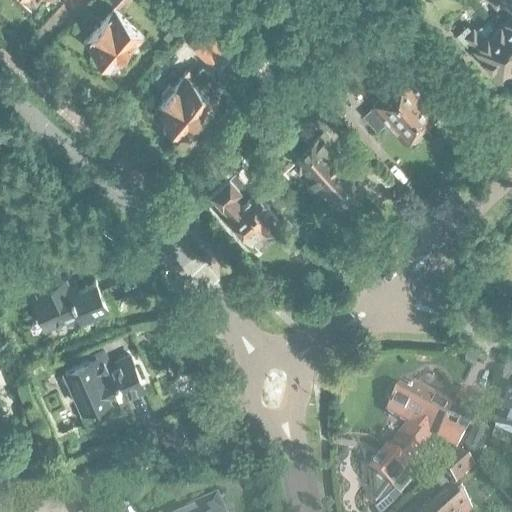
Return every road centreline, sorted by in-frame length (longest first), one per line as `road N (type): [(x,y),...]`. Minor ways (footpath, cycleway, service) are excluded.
road 1 (residential): [(273,394),(208,279),(0,89)]
road 2 (unknown): [(0,119),(144,247),(177,249)]
road 3 (residential): [(72,489),(273,394)]
road 4 (residential): [(395,298),(511,177)]
road 5 (residential): [(273,394),(395,298)]
road 6 (residential): [(312,511),(295,436),(273,394)]
road 7 (residential): [(511,324),(451,318),(395,298)]
